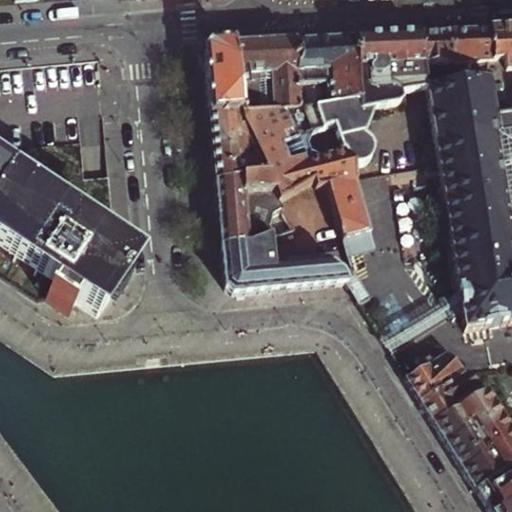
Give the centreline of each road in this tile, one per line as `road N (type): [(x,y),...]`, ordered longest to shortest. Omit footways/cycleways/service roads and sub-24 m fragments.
road 1 (residential): [(463,511),(343,326),(301,314),(166,325)]
road 2 (residential): [(166,325),(135,27)]
road 3 (residential): [(248,19),(511,0)]
road 4 (residential): [(0,301),(60,333),(166,325)]
road 5 (residential): [(135,27),(0,38)]
